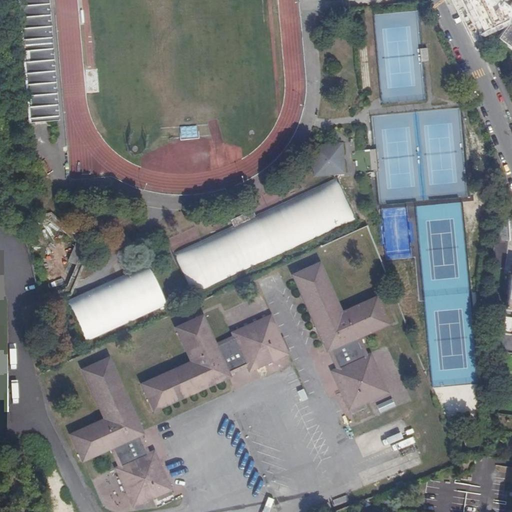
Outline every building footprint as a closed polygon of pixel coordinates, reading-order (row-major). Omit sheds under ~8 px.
[(18,0),(28,122),(55,119),(45,0),(18,0)] [(0,33),(11,32),(9,4),(0,4),(0,33)] [(511,16),(497,38),(511,49),(511,16)] [(314,177),(343,174),(341,144),(311,147),(314,177)] [(50,212),(29,217),(30,224),(48,219),(78,243),(80,253),(65,288),(38,295),(40,302),(69,294),(91,245),(50,212)] [(230,221),(232,226),(252,217),(249,212),(230,221)] [(21,226),(30,224),(29,217),(19,219),(21,226)] [(490,294),(490,295),(491,308),(511,311),(511,275),(509,275),(508,281),(503,280),(503,274),(508,241),(511,242),(509,219),(501,224),(499,238),(497,250),(497,251),(495,264),(493,274),(491,288),(490,294)] [(349,408),(386,392),(369,354),(366,355),(358,337),(386,324),(375,298),(340,313),(319,264),(292,276),(326,350),(329,349),(337,369),(332,371),(349,408)] [(66,301),(85,343),(165,307),(146,265),(66,301)] [(141,384),(153,409),(228,376),(227,374),(247,365),(249,370),(286,353),(269,316),(232,332),(233,335),(214,344),(201,316),(175,328),(191,362),(141,384)] [(134,504),(169,488),(152,451),(147,453),(138,434),(141,433),(107,358),(83,369),(105,418),(71,433),(83,459),(111,447),(120,465),(116,467),(134,504)] [(156,431),(169,426),(167,421),(154,426),(156,431)] [(461,435),(465,447),(478,443),(474,431),(461,435)] [(16,446),(47,511),(61,511),(29,440),(16,446)]
